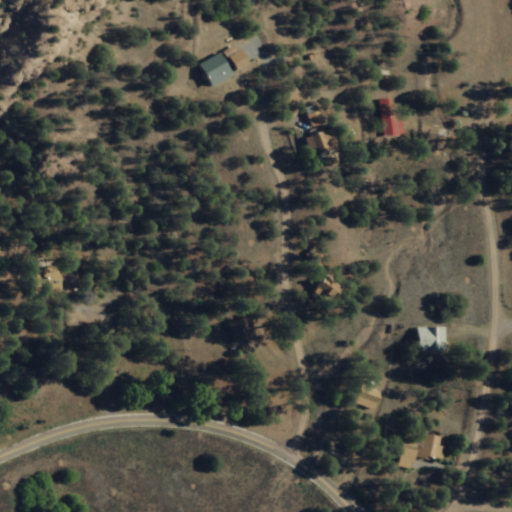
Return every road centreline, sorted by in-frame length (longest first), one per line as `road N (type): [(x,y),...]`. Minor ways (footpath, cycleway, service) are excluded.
road 1 (residential): [(260,73),(257,139),(281,211),(284,302),(303,416),(288,463)]
road 2 (residential): [(479,123),(496,323),(476,445),(449,511)]
road 3 (secondary): [(344,511),(288,463),(202,429),(105,429),(0,462)]
road 4 (residential): [(369,308),(488,381)]
